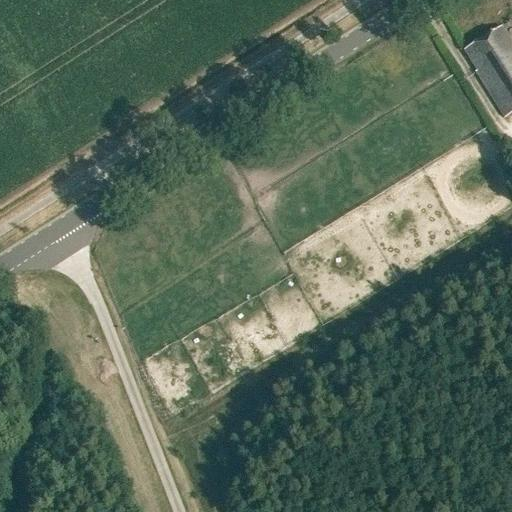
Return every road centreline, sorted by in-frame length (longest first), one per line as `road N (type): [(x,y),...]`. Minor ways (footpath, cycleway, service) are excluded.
road 1 (tertiary): [(61,225),(415,0)]
road 2 (unclassified): [(61,225),(179,511)]
